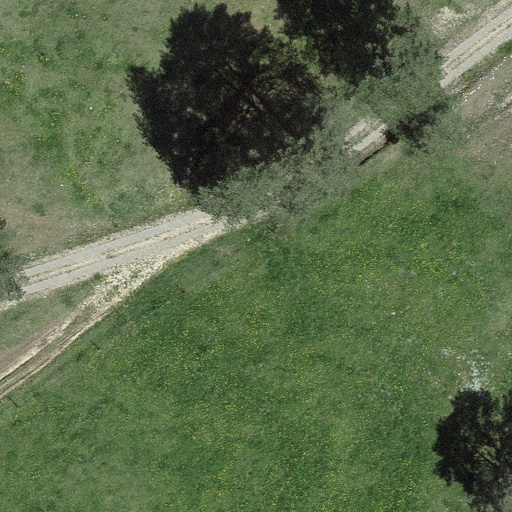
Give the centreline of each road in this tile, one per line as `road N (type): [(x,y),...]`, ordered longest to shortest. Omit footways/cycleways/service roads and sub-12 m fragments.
road 1 (track): [(202,237),(366,152),(511,39)]
road 2 (track): [(0,395),(202,237)]
road 3 (track): [(202,237),(0,289)]
